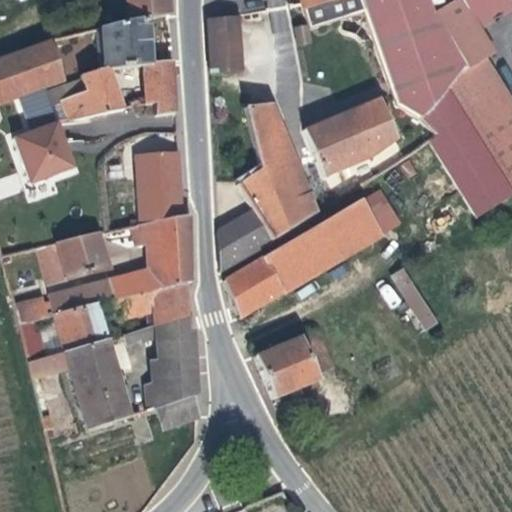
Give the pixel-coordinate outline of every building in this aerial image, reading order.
[(128,0),(130,25),(149,20),(171,15),(169,0),(128,0)] [(373,12),(369,0),(307,0),(315,26),(373,12)] [(440,0),(369,0),(373,12),(405,104),(425,112),(450,90),(478,65),(446,12),(440,0)] [(511,0),(462,0),(446,12),(478,65),(450,90),(511,192),(511,103),(491,53),(500,46),(484,22),(511,6),(511,0)] [(245,74),(244,19),(211,21),(214,76),(245,74)] [(140,70),(154,67),(152,47),(149,20),(130,25),(102,33),(106,48),(108,49),(109,52),(106,54),(107,60),(110,61),(113,76),(115,75),(140,70)] [(67,85),(55,46),(0,65),(0,111),(23,102),(44,94),(67,85)] [(75,49),(61,52),(65,74),(79,72),(75,49)] [(154,67),(140,70),(148,109),(157,107),(157,119),(178,116),(176,85),(174,63),(154,67)] [(88,98),(65,106),(72,126),(124,114),(115,75),(113,76),(85,81),(88,98)] [(511,193),(511,192),(450,90),(425,112),(439,134),(430,142),(478,217),(511,193)] [(44,94),(23,102),(36,137),(58,129),(44,94)] [(401,139),(381,97),(326,121),(310,128),(328,176),(374,155),(401,139)] [(258,209),(275,240),(320,213),(275,105),(244,108),(265,170),(242,182),(258,209)] [(67,154),(58,129),(36,137),(18,145),(36,190),(74,173),(67,154)] [(185,186),(183,158),(142,162),(148,228),(187,219),(185,186)] [(401,222),(381,185),(267,256),(284,291),(401,222)] [(222,272),(275,240),(258,209),(220,231),(222,272)] [(127,301),(187,287),(190,285),(193,219),(187,219),(148,228),(125,233),(127,251),(154,246),(156,273),(91,288),(96,309),(104,307),(108,306),(120,303),(127,301)] [(104,256),(101,238),(59,249),(66,282),(108,272),(104,256)] [(284,291),(267,256),(225,281),(241,317),(262,305),(284,291)] [(428,309),(405,268),(397,273),(420,313),(428,309)] [(388,281),(378,287),(390,308),(400,302),(388,281)] [(187,287),(127,301),(132,320),(159,312),(163,326),(190,318),(187,301),(187,287)] [(96,309),(91,288),(46,299),(49,313),(50,320),(60,318),(96,309)] [(104,307),(96,309),(60,318),(70,355),(113,342),(109,325),(104,307)] [(50,320),(49,313),(42,315),(44,322),(50,320)] [(38,323),(36,317),(20,321),(22,328),(38,323)] [(191,328),(190,318),(163,326),(124,338),(126,343),(137,339),(138,341),(153,337),(157,353),(165,382),(149,388),(156,411),(169,407),(175,426),(200,417),(201,412),(197,397),(201,396),(200,369),(196,328),(191,328)] [(22,328),(32,367),(53,360),(44,322),(38,323),(22,328)] [(334,365),(318,328),(304,335),(320,371),(334,365)] [(320,371),(304,335),(257,355),(277,398),(300,387),(322,376),(320,371)] [(123,376),(113,342),(70,355),(73,367),(85,415),(80,417),(82,425),(88,424),(90,434),(134,419),(123,376)] [(70,355),(53,360),(32,367),(34,378),(73,367),(70,355)] [(54,434),(41,381),(35,383),(48,436),(54,434)]
